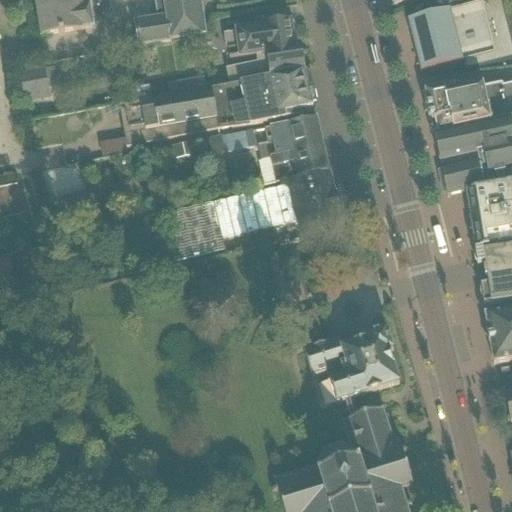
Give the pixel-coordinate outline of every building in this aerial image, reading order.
[(35,0),(37,11),(77,5),(76,0),(35,0)] [(154,0),(156,13),(156,14),(198,8),(196,0),(154,0)] [(414,21),(407,23),(411,38),(420,72),(420,74),(442,68),(443,75),(457,71),(455,65),(463,63),(465,70),(465,72),(511,60),(511,47),(511,45),(500,0),(496,0),(442,3),(412,11),(415,20),(415,21),(414,21)] [(91,3),(77,5),(37,11),(41,38),(73,33),(94,29),(90,5),(91,5),(91,3)] [(198,8),(156,14),(157,20),(135,23),(139,48),(203,38),(198,8)] [(239,48),(228,50),(229,60),(256,56),(300,49),(300,48),(294,49),(294,48),(293,42),(296,41),(293,24),(252,30),(252,31),(236,33),(239,48)] [(257,63),(227,69),(231,86),(274,78),(274,75),(303,71),(300,49),(256,56),(257,63)] [(15,69),(17,102),(55,101),(54,67),(15,69)] [(231,86),(120,107),(125,137),(128,148),(222,130),(284,120),(304,117),(303,114),(313,112),(312,109),(313,109),(305,72),(305,71),(304,71),(303,71),(274,78),(231,86)] [(100,72),(92,74),(95,86),(103,84),(100,72)] [(444,89),(424,93),(427,104),(425,107),(426,110),(428,112),(429,114),(428,115),(511,95),(511,84),(502,87),(502,85),(483,89),(483,86),(459,92),(459,90),(456,88),(450,89),(449,92),(449,96),(446,97),(444,89)] [(511,95),(428,115),(427,116),(428,120),(430,121),(431,123),(435,122),(437,134),(435,135),(435,134),(434,135),(434,136),(434,137),(434,138),(434,140),(436,140),(454,136),(505,125),(511,123),(511,95)] [(267,144),(257,147),(260,160),(269,158),(275,184),(287,181),(327,172),(328,172),(316,121),(264,132),(267,144)] [(454,136),(436,140),(441,162),(440,162),(439,162),(440,164),(476,156),(477,156),(511,149),(511,123),(505,125),(454,136)] [(253,132),(201,142),(204,160),(256,150),(253,132)] [(99,158),(124,152),(121,139),(97,145),(99,158)] [(511,149),(477,156),(478,160),(479,166),(483,185),(484,189),(484,190),(504,186),(511,184),(511,149)] [(460,164),(441,169),(447,197),(466,193),(484,189),(483,185),(479,166),(478,160),(477,156),(476,156),(477,161),(460,164)] [(288,188),(164,216),(175,263),(225,252),(222,240),(296,223),(302,243),(342,233),(339,222),(331,188),(327,172),(287,181),(288,188)] [(484,189),(466,193),(475,252),(511,246),(511,184),(504,186),(484,190),(484,189)] [(91,194),(59,201),(65,229),(98,222),(91,194)] [(511,246),(475,252),(477,267),(483,265),(485,265),(486,275),(488,286),(486,286),(480,288),(484,307),(490,306),(511,302),(511,246)] [(281,254),(268,258),(273,277),(286,273),(281,254)] [(0,291),(17,287),(9,260),(0,262),(0,291)] [(295,345),(322,337),(314,312),(287,320),(295,345)] [(502,380),(511,378),(511,313),(486,318),(486,320),(494,364),(493,364),(493,366),(500,364),(511,362),(511,377),(502,379),(502,380)] [(345,402),(350,420),(358,418),(352,401),(399,386),(389,354),(393,353),(387,332),(364,339),(365,342),(348,348),(345,340),(303,353),(311,378),(326,373),(336,405),(345,402)] [(380,411),(358,418),(350,420),(341,423),(351,453),(340,448),(324,453),(316,468),(273,482),(282,511),(407,511),(401,490),(412,487),(399,443),(393,445),(383,412),(380,411)]
